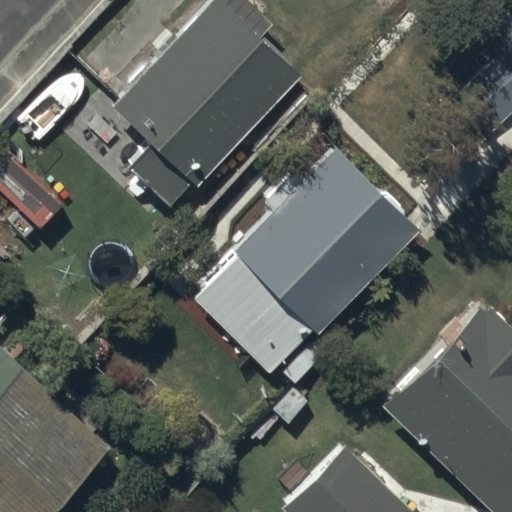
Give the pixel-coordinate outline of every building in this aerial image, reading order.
[(228,0),(199,0),(111,96),(151,132),(120,166),(168,209),(300,65),(228,0)] [(307,325),(311,329),(415,220),(333,141),(298,177),(288,168),(255,203),(262,211),(229,245),(234,250),(190,296),(265,369),(307,325)] [(436,340),(380,398),(499,511),(511,511),(511,319),(484,293),(437,342),(436,340)] [(0,342),(0,511),(38,511),(105,439),(0,342)] [(411,511),(339,440),(279,501),(290,511),(411,511)]
